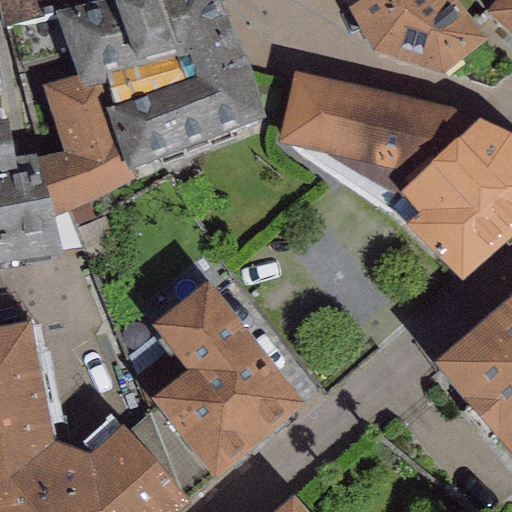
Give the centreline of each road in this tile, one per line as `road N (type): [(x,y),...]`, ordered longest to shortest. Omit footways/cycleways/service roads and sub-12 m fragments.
road 1 (residential): [(229,511),(511,261)]
road 2 (residential): [(511,111),(280,39),(251,0)]
